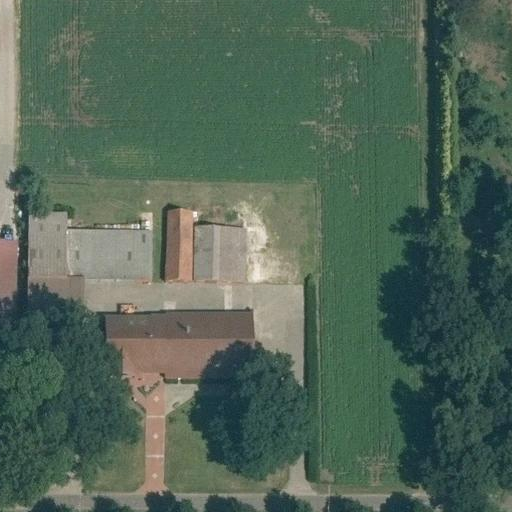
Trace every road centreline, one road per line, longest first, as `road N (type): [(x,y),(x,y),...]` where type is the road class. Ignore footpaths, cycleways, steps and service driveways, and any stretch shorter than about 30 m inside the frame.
road 1 (unclassified): [(0,489),(511,490)]
road 2 (track): [(420,490),(406,0)]
